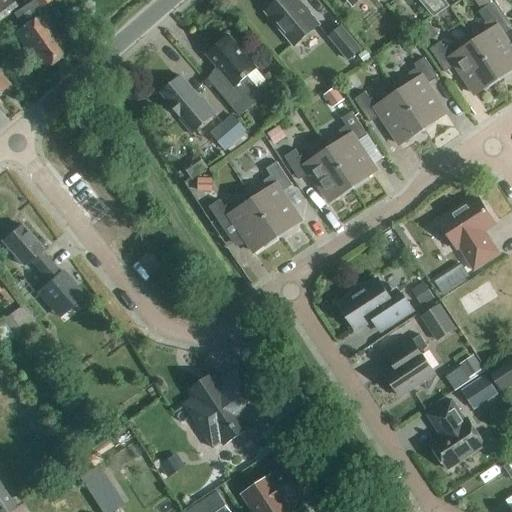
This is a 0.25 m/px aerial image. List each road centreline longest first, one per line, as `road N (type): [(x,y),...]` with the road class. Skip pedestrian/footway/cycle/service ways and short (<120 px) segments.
road 1 (residential): [(12,140),(157,325),(205,334),(284,281)]
road 2 (residential): [(284,281),(439,511)]
road 3 (residential): [(284,281),(404,205),(429,174),(485,140)]
road 4 (tertiary): [(12,140),(171,0)]
